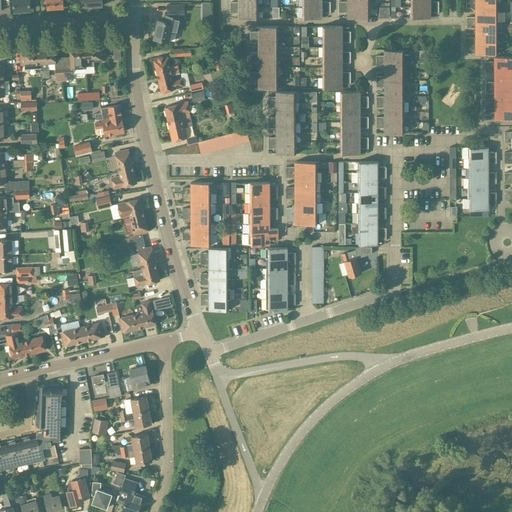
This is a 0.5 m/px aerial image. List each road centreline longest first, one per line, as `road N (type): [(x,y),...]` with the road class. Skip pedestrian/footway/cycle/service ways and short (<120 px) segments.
road 1 (residential): [(309,320),(395,290),(394,152)]
road 2 (residential): [(150,160),(281,159),(283,245)]
road 3 (unclassified): [(262,497),(294,439),(379,368)]
road 4 (unclassified): [(198,330),(150,160)]
road 5 (residential): [(155,511),(168,468),(164,342)]
road 6 (unclassified): [(218,379),(347,356),(379,368)]
road 7 (unclassified): [(150,160),(133,69),(134,20)]
road 8 (residential): [(26,373),(164,342)]
road 9 (unclassified): [(379,368),(511,328)]
road 10 (residential): [(0,27),(134,20)]
road 11 (unclassified): [(262,497),(218,379)]
